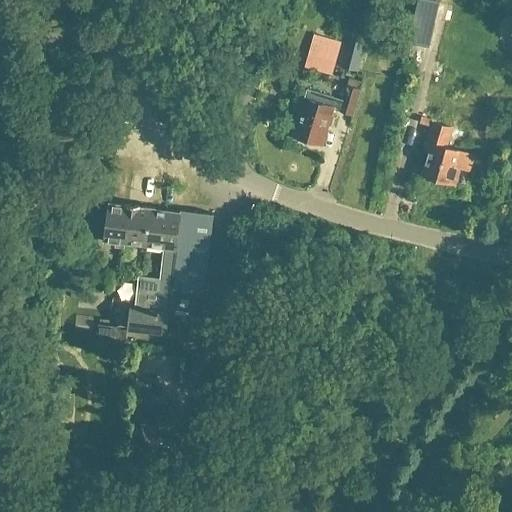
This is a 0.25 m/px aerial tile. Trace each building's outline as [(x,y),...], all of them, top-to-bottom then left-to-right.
[(428,47),(433,24),(413,19),(408,42),(428,47)] [(313,34),(307,55),(336,63),(342,42),(313,34)] [(358,73),(366,42),(347,36),(339,67),(358,73)] [(323,145),(334,109),(353,115),(360,90),(346,86),(342,99),(307,89),(298,119),(293,118),(290,120),(287,123),(286,126),(287,129),(290,133),(293,134),(292,135),(323,145)] [(451,98),(429,94),(420,135),(440,140),(433,172),(466,179),(478,124),(447,117),(451,98)] [(71,168),(68,147),(81,145),(77,122),(71,123),(68,103),(30,109),(34,131),(43,130),(47,150),(36,152),(39,173),(71,168)] [(123,248),(129,204),(125,204),(125,205),(107,203),(103,240),(119,242),(119,247),(123,248)] [(146,246),(151,208),(139,207),(139,206),(129,204),(123,248),(130,249),(131,244),(135,244),(146,246)] [(175,249),(180,212),(154,209),(154,208),(151,208),(146,246),(165,248),(175,249)] [(204,291),(210,241),(209,241),(212,215),(213,215),(213,214),(180,210),(180,212),(175,249),(165,248),(161,280),(139,277),(135,309),(129,308),(126,329),(165,334),(167,314),(202,318),(202,317),(201,317),(204,291)] [(112,288),(114,273),(103,272),(101,286),(112,288)] [(51,332),(63,332),(63,312),(51,312),(51,332)] [(98,324),(97,335),(119,338),(120,327),(98,324)] [(81,480),(78,458),(56,462),(60,484),(81,480)]
